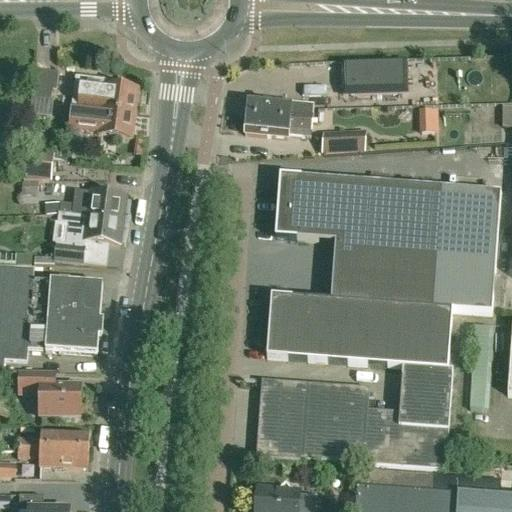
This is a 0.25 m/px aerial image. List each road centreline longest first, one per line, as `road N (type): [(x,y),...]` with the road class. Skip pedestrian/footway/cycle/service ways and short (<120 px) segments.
road 1 (secondary): [(118,511),(132,369),(185,52)]
road 2 (unclassified): [(218,511),(247,181)]
road 3 (secondary): [(511,17),(238,5)]
